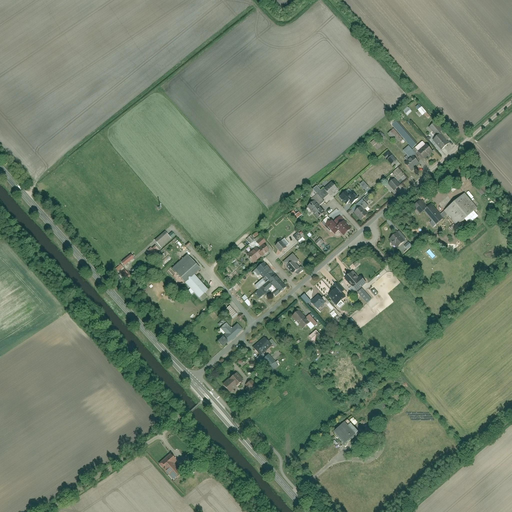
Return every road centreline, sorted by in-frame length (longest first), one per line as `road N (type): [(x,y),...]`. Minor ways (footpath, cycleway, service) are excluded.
road 1 (residential): [(189,380),(511,97)]
road 2 (tertiary): [(189,380),(0,168)]
road 3 (tertiary): [(306,511),(189,380)]
road 4 (unclassified): [(43,511),(184,418)]
